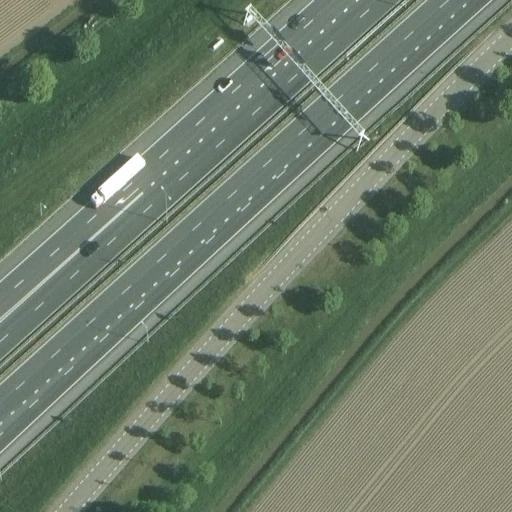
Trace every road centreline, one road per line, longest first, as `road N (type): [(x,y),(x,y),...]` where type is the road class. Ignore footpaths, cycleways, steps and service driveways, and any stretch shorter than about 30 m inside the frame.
road 1 (unclassified): [(68,511),(307,245),(511,37)]
road 2 (motorway): [(0,412),(457,0)]
road 3 (track): [(0,206),(251,0)]
road 4 (motorway): [(357,0),(141,194)]
road 5 (motorway): [(141,194),(0,335)]
road 6 (motorway): [(141,194),(0,307)]
